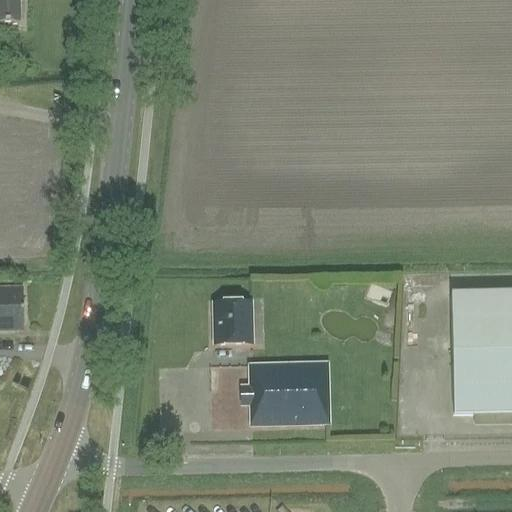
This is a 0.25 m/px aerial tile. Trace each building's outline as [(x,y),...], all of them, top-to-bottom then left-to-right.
[(0,0),(0,26),(20,26),(19,0),(0,0)] [(18,327),(23,327),(22,295),(17,295),(17,290),(0,290),(0,332),(18,332),(18,327)] [(454,417),(511,415),(511,294),(451,296),(454,417)] [(250,305),(215,305),(216,347),(251,346),(250,305)] [(327,367),(250,369),(251,388),(241,388),(241,409),(251,409),(252,428),(253,428),(328,426),(327,367)]
